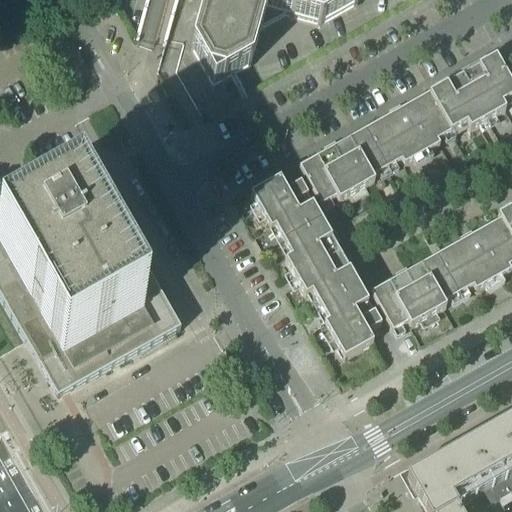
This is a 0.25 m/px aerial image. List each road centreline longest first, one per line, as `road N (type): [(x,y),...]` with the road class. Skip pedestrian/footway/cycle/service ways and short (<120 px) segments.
road 1 (unclassified): [(170,188),(504,0)]
road 2 (unclassified): [(331,465),(170,188)]
road 3 (tertiary): [(331,465),(511,364)]
road 4 (unclassified): [(170,188),(82,23)]
